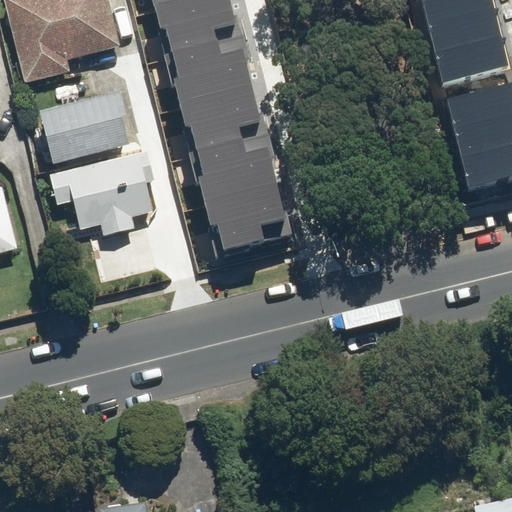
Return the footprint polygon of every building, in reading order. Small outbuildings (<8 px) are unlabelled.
[(17,0),(0,4),(22,89),(78,75),(76,66),(118,55),(104,0),(17,0)] [(181,0),(158,6),(171,58),(213,47),(209,34),(234,28),(226,0),(181,0)] [(420,0),(440,81),(509,65),(493,0),(420,0)] [(171,81),(184,130),(191,128),(198,153),(239,142),(236,131),(258,126),(240,57),(217,63),(213,47),(171,58),(176,79),(171,81)] [(511,84),(445,100),(467,190),(511,179),(511,84)] [(114,101),(29,123),(43,177),(128,156),(114,101)] [(198,176),(211,224),(218,222),(225,248),(260,239),(257,228),(285,221),(266,152),(244,158),(239,142),(198,153),(203,174),(198,176)] [(143,161),(45,182),(52,216),(66,213),(71,239),(98,233),(100,243),(134,236),(132,228),(155,223),(143,161)] [(0,208),(0,258),(13,254),(0,208)] [(144,511),(142,496),(92,502),(93,511),(144,511)] [(511,511),(511,500),(511,497),(467,508),(468,511),(511,511)]
